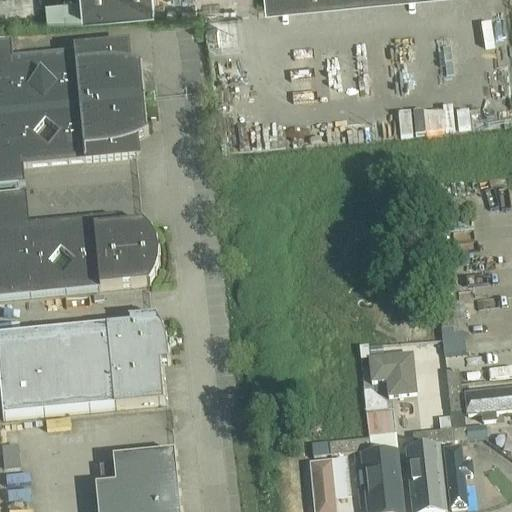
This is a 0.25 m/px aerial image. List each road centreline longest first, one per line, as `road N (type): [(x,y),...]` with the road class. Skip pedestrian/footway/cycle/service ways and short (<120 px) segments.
road 1 (unclassified): [(163,27),(217,511)]
road 2 (unknown): [(238,0),(251,34),(299,49),(473,18)]
